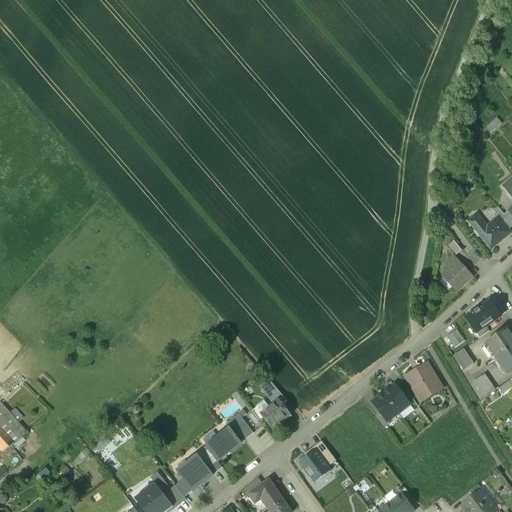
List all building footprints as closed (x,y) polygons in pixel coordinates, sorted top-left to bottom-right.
[(497,119),(486,128),(490,133),(501,123),(497,119)] [(511,215),(511,177),(511,178),(501,186),(511,199),(511,206),(508,210),(508,211),(511,215)] [(511,224),(504,215),(498,207),(493,211),(498,217),(508,230),(511,226),(511,224)] [(508,230),(498,217),(487,227),(476,214),(468,221),(490,249),(511,233),(508,230)] [(461,250),(453,241),(449,245),(448,247),(456,255),(461,250)] [(472,277),(453,256),(445,264),(450,269),(442,276),(455,291),(466,281),(467,282),(472,277)] [(474,313),(466,319),(472,328),(474,327),(477,332),(476,333),(476,334),(486,327),(501,317),(490,302),(480,309),(480,308),(473,313),(474,313)] [(486,327),(476,334),(480,338),(489,332),(486,327)] [(511,335),(507,328),(485,343),(496,359),(511,347),(511,335)] [(457,330),(447,336),(454,348),(464,342),(457,330)] [(511,347),(496,359),(506,374),(511,370),(511,347)] [(474,364),(464,349),(454,356),(464,370),(474,364)] [(408,378),(421,399),(440,387),(428,367),(408,378)] [(15,374),(0,386),(0,388),(7,397),(23,383),(15,374)] [(485,374),(474,381),(484,397),(496,389),(485,374)] [(511,379),(499,388),(502,393),(511,386),(511,379)] [(287,401),(269,380),(259,387),(273,405),(278,401),(281,405),(287,401)] [(402,395),(394,385),(383,394),(398,413),(409,405),(402,395)] [(416,403),(407,392),(402,395),(409,405),(410,405),(409,405),(411,407),(416,403)] [(398,413),(383,394),(372,402),(380,413),(387,422),(388,422),(398,413)] [(273,405),(268,409),(270,412),(263,417),(273,429),(286,419),(284,417),(288,414),(281,405),(278,401),(273,405)] [(25,433),(0,404),(0,428),(13,443),(25,433)] [(387,422),(380,413),(375,416),(384,428),(390,424),(388,422),(387,422)] [(230,429),(241,444),(254,434),(239,415),(227,424),(230,429)] [(13,443),(0,428),(0,453),(1,455),(13,443)] [(241,444),(230,429),(206,447),(208,450),(218,462),(242,444),(241,444)] [(322,443),(311,451),(312,453),(316,450),(329,467),(337,462),(322,443)] [(77,466),(91,454),(87,450),(74,462),(77,466)] [(218,462),(208,450),(199,457),(213,476),(222,468),(218,462)] [(314,484),(331,471),(329,467),(316,450),(312,453),(305,458),(304,456),(297,462),(314,484)] [(192,492),(213,476),(199,457),(198,456),(177,472),(183,480),(192,492)] [(44,468),(36,475),(41,479),(48,473),(44,468)] [(150,478),(155,484),(173,507),(167,511),(171,511),(186,500),(184,498),(175,486),(171,490),(157,473),(150,478)] [(192,492),(183,480),(175,486),(184,498),(192,492)] [(245,498),(249,496),(249,495),(261,486),(256,480),(241,492),(245,498)] [(261,486),(249,495),(249,496),(255,504),(261,499),(271,491),(266,483),(261,486)] [(167,511),(173,507),(155,484),(135,499),(144,511),(167,511)] [(401,494),(409,503),(413,499),(402,485),(398,489),(401,494)] [(478,485),(469,492),(473,496),(480,490),(481,489),(478,485)] [(271,491),(261,499),(269,511),(283,501),(274,489),(271,491)] [(473,496),(460,506),(463,509),(462,510),(463,511),(474,511),(489,501),(480,490),(473,496)] [(390,503),(396,511),(413,511),(415,511),(409,503),(401,494),(390,503)] [(290,511),(283,501),(269,511),(270,511),(290,511)] [(489,501),(474,511),(496,511),(497,511),(489,501)] [(396,511),(390,503),(378,511),(396,511)]
